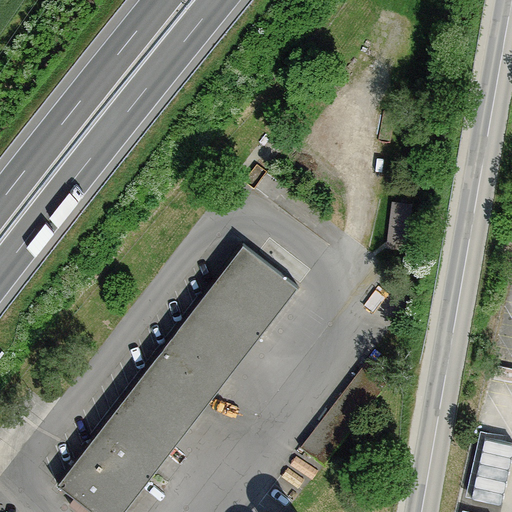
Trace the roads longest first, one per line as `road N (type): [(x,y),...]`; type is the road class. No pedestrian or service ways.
road 1 (unclassified): [(511,7),(422,511)]
road 2 (motorway): [(0,275),(217,0)]
road 3 (motorway): [(161,0),(0,201)]
